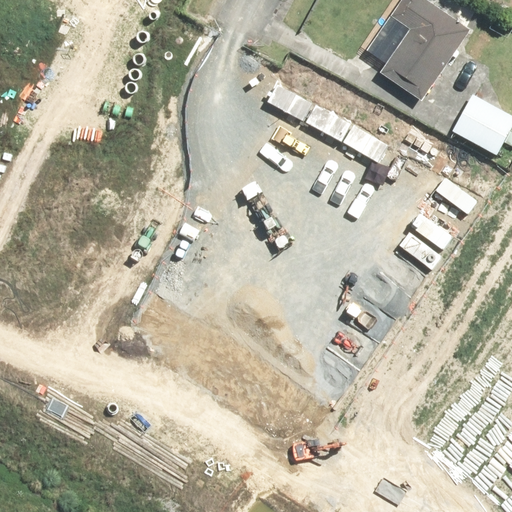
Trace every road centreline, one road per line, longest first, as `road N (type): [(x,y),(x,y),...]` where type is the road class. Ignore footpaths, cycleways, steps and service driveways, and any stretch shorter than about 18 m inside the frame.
road 1 (residential): [(63,362),(257,0)]
road 2 (residential): [(327,511),(63,362)]
